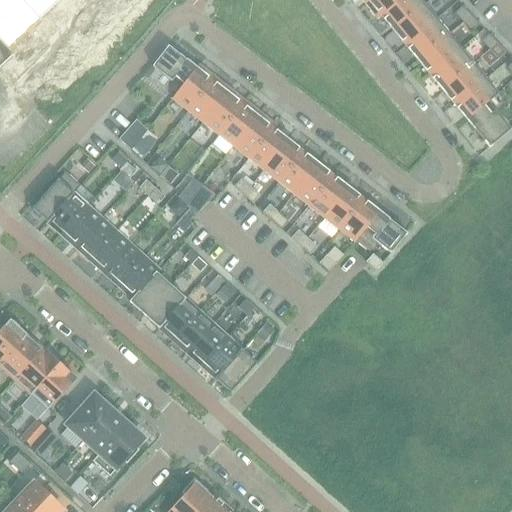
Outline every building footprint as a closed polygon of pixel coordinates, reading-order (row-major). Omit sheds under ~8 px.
[(0,0),(0,66),(12,55),(6,48),(38,19),(58,0),(0,0)] [(380,15),(398,0),(368,0),(364,3),(377,19),(381,16),(380,15)] [(392,30),(424,4),(420,0),(398,0),(380,15),(381,16),(392,30)] [(82,47),(120,13),(109,1),(72,35),(82,47)] [(436,19),(424,4),(392,30),(404,45),(436,19)] [(454,13),(462,22),(470,15),(461,6),(454,13)] [(478,24),(470,15),(462,22),(471,31),(478,24)] [(448,34),(436,19),(404,45),(417,60),(448,34)] [(460,49),(448,34),(417,60),(429,74),(460,49)] [(481,41),(489,50),(496,43),(488,34),(481,41)] [(505,51),(496,43),(489,50),(498,58),(505,51)] [(196,69),(195,68),(167,46),(152,66),(171,81),(175,76),(183,83),(184,84),(196,69)] [(472,63),(460,49),(429,74),(441,89),(472,63)] [(485,78),(472,63),(441,89),(453,104),(485,78)] [(187,111),(214,77),(198,65),(195,68),(196,69),(184,84),(183,83),(171,98),(187,111)] [(202,123),(229,89),(214,77),(187,111),(202,123)] [(497,94),(485,78),(453,104),(465,119),(482,105),(483,106),(497,94)] [(217,135),(244,101),(229,89),(202,123),(217,135)] [(232,146),(259,113),(244,101),(217,135),(232,146)] [(490,114),(483,106),(482,105),(465,119),(489,147),(510,129),(494,111),(490,114)] [(271,128),(272,128),(275,125),(259,113),(232,146),(248,158),(271,128)] [(136,121),(119,141),(142,160),(158,141),(136,121)] [(286,140),(272,128),(271,128),(248,158),(263,170),(286,140)] [(278,182),(302,152),(286,140),(263,170),(278,182)] [(293,194),(317,163),(302,152),(278,182),(293,194)] [(120,168),(127,161),(118,153),(111,160),(120,168)] [(95,167),(86,159),(80,167),(88,174),(95,167)] [(119,170),(128,179),(135,171),(126,162),(119,170)] [(308,206),(332,175),(317,163),(293,194),(308,206)] [(178,176),(168,168),(160,178),(170,186),(178,176)] [(31,209),(46,222),(72,193),(73,193),(79,186),(64,172),(57,179),(31,209)] [(323,218),(347,187),(332,175),(308,206),(323,218)] [(243,195),(249,187),(240,179),(233,186),(243,195)] [(138,188),(148,196),(155,188),(145,180),(138,188)] [(186,206),(197,194),(188,186),(177,198),(186,206)] [(259,195),(249,187),(243,195),(252,203),(259,195)] [(338,229),(362,199),(347,187),(323,218),(338,229)] [(164,197),(155,188),(148,196),(157,204),(164,197)] [(86,206),(73,193),(72,193),(46,222),(47,222),(61,235),(86,206)] [(206,203),(197,194),(186,206),(196,215),(206,203)] [(365,226),(377,211),(362,199),(338,229),(354,242),(366,227),(365,226)] [(178,216),(186,208),(177,201),(170,209),(178,216)] [(262,212),(271,220),(278,213),(269,204),(262,212)] [(75,247),(101,219),(86,206),(61,235),(75,247)] [(390,253),(406,233),(377,211),(365,226),(366,227),(374,234),(371,238),(390,253)] [(287,221),(278,213),(271,220),(280,228),(287,221)] [(89,260),(115,232),(101,219),(75,247),(89,260)] [(300,246),(307,238),(298,230),(291,238),(300,246)] [(103,273),(129,244),(115,232),(89,260),(103,273)] [(316,247),(307,238),(300,246),(309,254),(316,247)] [(118,286),(143,257),(129,244),(103,273),(118,286)] [(190,262),(195,256),(189,251),(184,257),(190,262)] [(372,254),(365,262),(375,270),(381,263),(372,254)] [(328,271),(335,264),(325,255),(319,263),(328,271)] [(158,271),(143,257),(118,286),(132,298),(132,299),(156,273),(158,271)] [(170,286),(156,273),(132,299),(132,298),(129,302),(143,315),(170,286)] [(158,328),(184,298),(170,286),(143,315),(158,328)] [(172,340),(198,312),(184,299),(184,298),(158,328),(159,328),(172,340)] [(212,324),(198,312),(172,340),(186,353),(212,324)] [(0,363),(26,334),(9,319),(0,329),(0,363)] [(201,366),(226,337),(212,324),(186,353),(201,366)] [(26,334),(0,363),(0,367),(14,380),(42,349),(26,334)] [(215,379),(241,350),(241,349),(240,350),(226,337),(201,366),(215,378),(214,379),(215,379)] [(42,349),(14,380),(30,395),(58,363),(42,349)] [(256,363),(241,350),(215,379),(230,392),(256,363)] [(58,363),(30,395),(47,410),(75,378),(58,363)] [(66,425),(83,440),(110,410),(93,395),(86,403),(86,402),(73,417),(66,425)] [(83,440),(98,454),(99,454),(126,424),(110,410),(83,440)] [(46,431),(35,421),(19,439),(30,448),(46,431)] [(99,454),(98,454),(91,461),(109,477),(123,461),(126,464),(138,450),(135,447),(143,439),(126,424),(99,454)] [(169,511),(199,511),(214,496),(213,496),(210,499),(204,494),(207,490),(193,478),(181,492),(184,495),(169,511)] [(33,483),(18,499),(31,511),(61,511),(62,511),(55,503),(41,490),(33,483)] [(214,496),(199,511),(223,511),(220,508),(223,505),(214,496)] [(31,511),(18,499),(5,511),(31,511)]
